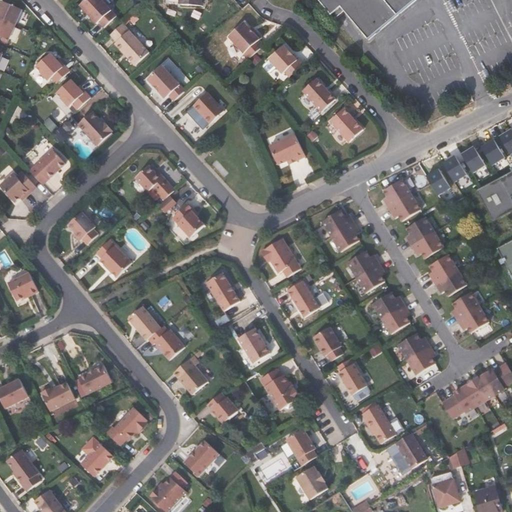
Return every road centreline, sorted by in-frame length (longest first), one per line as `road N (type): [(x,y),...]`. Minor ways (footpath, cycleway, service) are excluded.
road 1 (residential): [(103,511),(156,459),(172,418),(86,309)]
road 2 (residential): [(86,309),(44,259),(41,231),(154,122)]
road 3 (residential): [(246,220),(242,262),(349,438)]
road 4 (residential): [(413,148),(315,38),(254,0)]
road 5 (residential): [(350,180),(459,367)]
road 6 (residential): [(42,0),(154,122)]
road 7 (residential): [(154,122),(246,220)]
